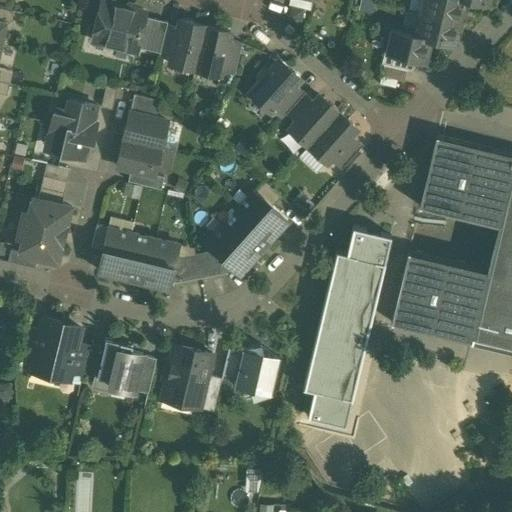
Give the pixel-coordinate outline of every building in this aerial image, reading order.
[(312,0),(289,0),(288,4),(310,9),(312,0)] [(423,0),(421,11),(459,20),(464,0),(423,0)] [(145,11),(102,1),(93,40),(136,50),(136,47),(144,16),(145,11)] [(0,7),(0,19),(6,21),(10,22),(13,10),(0,7)] [(459,20),(421,11),(415,33),(415,34),(431,37),(430,38),(454,44),(459,20)] [(167,21),(144,16),(136,47),(159,52),(159,55),(159,56),(160,51),(167,21)] [(205,26),(180,20),(178,27),(171,58),(169,63),(195,69),(205,26)] [(178,27),(167,25),(160,51),(159,56),(171,58),(178,27)] [(230,32),(205,26),(195,69),(220,75),(221,70),(229,39),(230,32)] [(415,33),(392,28),(386,52),(425,61),(430,38),(431,37),(415,34),(415,33)] [(242,43),(229,39),(221,70),(235,74),(242,43)] [(300,78),(279,59),(270,69),(264,69),(260,74),(260,80),(249,92),(271,111),(272,110),(295,84),(300,78)] [(407,69),(383,64),(381,75),(404,81),(407,69)] [(0,68),(0,80),(9,82),(12,71),(0,68)] [(0,80),(0,92),(7,94),(9,82),(0,80)] [(117,85),(106,83),(101,106),(112,109),(117,85)] [(295,84),(272,110),(281,118),(286,113),(304,92),(295,84)] [(313,100),(304,92),(286,113),(295,121),(313,100)] [(160,99),(134,93),(130,111),(148,116),(149,112),(156,113),(160,99)] [(295,121),(289,128),(308,145),(338,111),(319,94),(295,121)] [(96,105),(69,98),(66,110),(55,107),(46,143),(61,146),(60,152),(84,158),(87,142),(91,143),(96,122),(92,121),(96,105)] [(148,116),(130,111),(123,139),(160,147),(167,120),(148,116)] [(357,129),(338,111),(308,145),(328,162),(331,159),(352,135),(357,129)] [(511,153),(437,136),(437,135),(435,134),(418,205),(420,206),(421,205),(498,223),(497,224),(499,225),(511,171),(511,153)] [(352,135),(331,159),(341,168),(362,144),(352,135)] [(160,147),(123,139),(117,166),(131,169),(154,175),(154,174),(160,147)] [(70,169),(46,163),(43,175),(67,180),(70,169)] [(154,175),(131,169),(128,181),(161,188),(164,176),(154,174),(154,175)] [(511,171),(499,225),(497,224),(486,270),(488,270),(471,341),(511,351),(511,171)] [(67,180),(43,175),(41,186),(64,192),(67,180)] [(280,197),(262,181),(254,189),(272,205),(280,197)] [(64,192),(41,186),(38,198),(61,204),(64,192)] [(272,205),(254,189),(238,207),(271,237),(287,219),(272,205)] [(38,198),(33,197),(29,212),(26,212),(25,215),(26,215),(23,218),(21,221),(20,225),(20,229),(22,232),(21,232),(20,235),(24,236),(20,252),(38,256),(56,260),(69,206),(61,204),(38,198)] [(271,237),(238,207),(222,225),(255,255),(271,237)] [(108,227),(97,224),(91,248),(103,250),(108,227)] [(346,251),(385,261),(391,233),(353,224),(346,251)] [(255,255),(222,225),(206,243),(211,248),(231,265),(239,273),(255,255)] [(132,233),(108,227),(103,250),(98,270),(121,276),(132,233)] [(132,233),(121,276),(145,281),(155,238),(132,233)] [(178,244),(155,238),(145,281),(168,287),(170,281),(176,255),(178,244)] [(231,265),(211,248),(207,253),(212,276),(223,274),(231,265)] [(20,252),(10,249),(8,261),(35,267),(38,256),(20,252)] [(346,251),(335,249),(335,251),(336,251),(304,386),(303,385),(302,387),(313,390),(352,399),(385,261),(346,251)] [(486,271),(409,253),(409,251),(408,251),(391,322),(392,322),(393,321),(470,340),(469,341),(471,341),(488,270),(486,270),(486,271)] [(207,253),(195,255),(200,278),(212,276),(207,253)] [(183,257),(176,255),(170,281),(176,283),(188,280),(183,257)] [(195,255),(183,257),(188,280),(200,278),(195,255)] [(62,321),(43,316),(40,329),(35,353),(31,367),(69,376),(70,371),(77,342),(80,327),(62,322),(62,321)] [(40,329),(28,326),(22,350),(35,353),(40,329)] [(120,341),(105,338),(97,374),(96,376),(111,379),(120,341)] [(143,353),(131,350),(132,344),(120,341),(111,379),(110,385),(111,385),(134,391),(134,389),(142,354),(143,353)] [(89,345),(77,342),(70,371),(82,374),(89,345)] [(212,353),(175,344),(171,360),(166,359),(162,377),(167,378),(162,397),(197,406),(199,406),(207,374),(212,353)] [(280,357),(263,353),(261,344),(242,348),(242,350),(236,377),(234,385),(251,389),(253,399),(272,395),(271,393),(280,357)] [(242,350),(229,347),(222,374),(236,377),(242,350)] [(156,358),(142,354),(134,389),(148,393),(156,358)] [(111,379),(96,376),(97,374),(95,373),(91,387),(110,392),(111,385),(110,385),(111,379)] [(221,378),(207,374),(199,406),(197,406),(197,407),(213,411),(221,378)] [(346,424),(352,399),(313,390),(308,415),(346,424)] [(79,474),(77,511),(91,511),(93,474),(79,474)]
